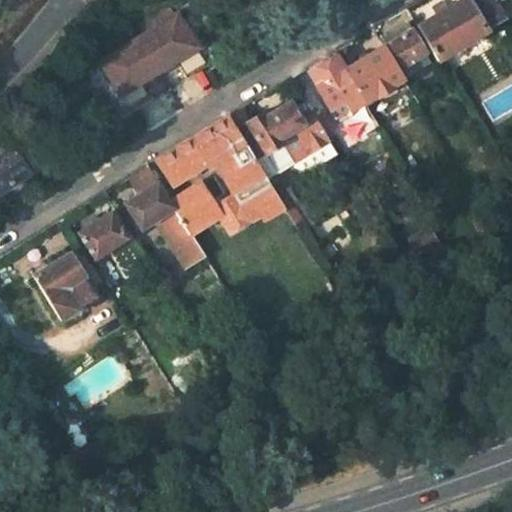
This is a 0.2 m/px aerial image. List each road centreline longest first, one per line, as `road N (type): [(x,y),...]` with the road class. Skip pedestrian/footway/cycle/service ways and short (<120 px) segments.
road 1 (residential): [(0,234),(384,0)]
road 2 (primary): [(511,459),(359,511)]
